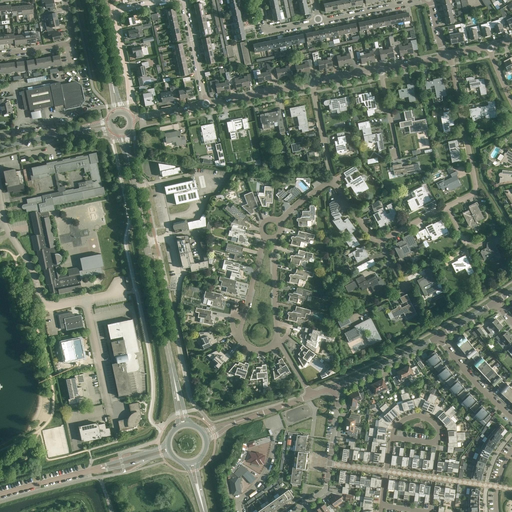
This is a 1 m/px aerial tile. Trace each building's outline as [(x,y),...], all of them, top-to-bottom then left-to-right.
[(50,7),(50,10),(55,9),(54,0),(48,1),(47,0),(41,0),(43,4),(45,4),(46,8),(50,7)] [(194,5),(195,11),(203,9),(203,6),(206,5),(204,0),(197,0),(196,0),(197,4),(194,5)] [(498,0),(493,3),(497,10),(500,8),(498,4),(503,1),(505,4),(511,1),(510,0),(498,0)] [(331,11),(330,3),(323,4),(325,12),(331,11)] [(444,12),(446,18),(453,17),(452,10),(444,12)] [(58,19),(56,13),(51,14),(50,11),(43,12),(45,22),(58,19)] [(279,13),(272,14),(273,21),(281,19),(280,16),(284,16),(283,12),(283,13),(279,13)] [(125,19),(127,25),(135,24),(135,21),(139,20),(138,15),(133,16),(133,17),(125,19)] [(509,23),(511,28),(511,18),(508,21),(506,16),(503,17),(505,24),(509,23)] [(447,25),(454,23),(453,17),(446,18),(447,25)] [(499,20),(491,22),(492,25),(493,28),(495,28),(497,33),(504,31),(502,25),(505,24),(503,17),(499,18),(499,20)] [(46,28),(47,32),(53,30),(52,27),(59,26),(58,19),(45,22),(46,28)] [(177,21),(169,23),(170,29),(178,28),(177,21)] [(482,29),(484,37),(491,35),(489,29),(493,28),(492,25),(491,21),(487,22),(488,28),(482,29)] [(366,29),(364,22),(358,23),(359,31),(366,29)] [(349,25),(350,33),(357,31),(355,23),(349,25)] [(464,41),(463,35),(467,34),(465,23),(461,24),(461,28),(459,29),(459,33),(457,34),(458,42),(464,41)] [(128,31),(130,38),(139,36),(138,34),(142,33),(141,26),(135,27),(136,30),(128,31)] [(469,31),(471,40),(478,38),(477,32),(480,31),(479,26),(469,28),(470,31),(469,31)] [(15,43),(15,45),(14,36),(14,34),(10,34),(9,31),(7,32),(7,35),(8,35),(9,43),(15,43)] [(30,34),(31,43),(37,43),(36,37),(39,37),(38,31),(35,31),(35,34),(31,34),(30,34)] [(52,37),(53,41),(62,39),(60,32),(54,34),(54,31),(48,32),(49,38),(52,37)] [(450,36),(452,43),(458,42),(457,34),(454,35),(453,31),(449,32),(450,36)] [(306,42),(307,45),(311,44),(310,41),(313,40),(312,32),(305,33),(307,41),(306,42)] [(237,41),(245,39),(244,33),(236,35),(237,41)] [(179,34),(171,35),(173,42),(181,40),(179,34)] [(303,34),(296,35),(298,44),(304,42),(303,34)] [(389,49),(385,50),(387,57),(390,56),(390,58),(394,57),(393,54),(396,53),(396,52),(394,42),(393,36),(388,37),(390,47),(388,47),(389,49)] [(408,45),(405,46),(406,53),(409,53),(410,54),(413,54),(413,51),(418,50),(416,40),(410,41),(411,43),(407,43),(408,45)] [(377,41),(374,42),(375,48),(376,54),(379,53),(380,55),(381,60),(384,60),(384,58),(387,57),(385,50),(382,50),(382,49),(379,49),(379,48),(377,41)] [(400,41),(394,42),(396,52),(396,53),(399,52),(400,56),(404,56),(403,54),(406,53),(405,46),(402,46),(401,45),(400,41)] [(175,52),(183,50),(182,43),(173,45),(175,52)] [(203,46),(204,52),(212,50),(215,49),(213,43),(210,44),(203,46)] [(254,52),(261,51),(259,43),(253,44),(254,52)] [(141,47),(132,49),(133,54),(134,54),(135,59),(143,57),(143,56),(148,54),(147,47),(145,48),(144,46),(141,47)] [(369,53),(366,54),(368,61),(371,60),(371,62),(375,62),(374,56),(373,55),(376,54),(375,48),(372,49),(372,51),(369,51),(369,53)] [(346,56),(343,57),(345,64),(348,63),(348,65),(352,64),(351,59),(350,58),(354,57),(352,51),(349,52),(349,54),(346,54),(346,56)] [(359,51),(356,52),(357,58),(360,58),(360,59),(361,64),(365,63),(365,62),(368,61),(366,54),(363,54),(363,53),(359,53),(359,51)] [(318,64),(319,71),(323,70),(323,68),(325,68),(324,60),(321,61),(320,58),(318,58),(317,52),(312,53),(314,65),(318,64)] [(327,60),(324,60),(325,68),(328,67),(329,67),(329,69),(333,68),(332,64),(331,63),(331,61),(334,61),(333,55),(333,52),(329,53),(330,58),(327,58),(327,60)] [(333,55),(334,61),(337,60),(337,62),(338,67),(342,66),(342,64),(345,64),(343,57),(340,57),(340,55),(337,56),(336,54),(333,55)] [(28,71),(61,65),(60,55),(26,61),(28,71)] [(307,60),(301,62),(302,65),(303,72),(306,72),(306,73),(310,73),(309,67),(309,66),(312,65),(310,59),(307,60)] [(266,72),(263,73),(264,80),(268,79),(268,81),(272,80),(270,74),(273,73),(272,67),(271,60),(266,61),(268,70),(266,70),(266,72)] [(0,74),(25,71),(24,61),(0,63),(0,74)] [(136,68),(138,77),(146,75),(145,68),(149,67),(148,62),(141,63),(142,66),(136,68)] [(286,68),(282,69),(284,76),(287,75),(287,77),(291,77),(290,71),(290,70),(292,69),(291,63),(288,64),(288,66),(285,67),(286,68)] [(295,63),(291,63),(292,69),(295,68),(296,70),(297,75),(300,75),(300,73),(303,72),(302,65),(299,66),(298,64),(295,65),(295,63)] [(275,66),(272,67),(273,73),(276,72),(278,79),(281,78),(281,77),(284,76),(282,69),(279,70),(279,68),(276,68),(275,66)] [(180,76),(188,75),(187,68),(179,70),(180,76)] [(256,70),(253,71),(254,77),(257,76),(257,78),(258,83),(262,82),(262,81),(264,80),(263,73),(260,73),(260,71),(259,70),(256,70)] [(225,82),(222,83),(223,90),(226,90),(227,91),(230,91),(229,85),(229,84),(232,83),(231,78),(229,72),(225,73),(227,80),(225,81),(225,82)] [(244,79),(241,79),(243,86),(246,86),(246,88),(250,87),(249,82),(249,81),(248,80),(251,79),(250,74),(247,74),(247,76),(244,77),(244,79)] [(234,77),(231,78),(232,83),(235,83),(235,84),(236,90),(240,89),(239,87),(243,86),(241,79),(241,77),(237,78),(234,79),(234,77)] [(479,87),(481,95),(487,94),(484,79),(480,80),(480,79),(475,80),(474,77),(466,78),(467,82),(469,81),(470,89),(479,87)] [(445,88),(444,89),(442,78),(433,80),(434,81),(430,82),(430,80),(425,81),(427,90),(431,89),(430,85),(435,84),(437,98),(443,97),(447,96),(445,88)] [(217,91),(217,93),(221,93),(220,91),(223,90),(222,83),(219,84),(218,80),(210,82),(210,81),(210,82),(212,92),(217,91)] [(30,109),(30,110),(32,110),(38,109),(42,108),(55,105),(55,108),(65,106),(66,109),(80,106),(84,100),(81,86),(75,82),(61,84),(60,82),(50,84),(51,86),(21,91),(25,110),(30,109)] [(408,97),(410,102),(416,101),(413,90),(414,90),(414,87),(412,87),(411,84),(407,85),(408,88),(398,90),(400,98),(408,97)] [(146,86),(139,87),(140,91),(147,90),(148,93),(143,94),(143,97),(142,98),(143,101),(144,102),(145,106),(153,104),(152,99),(154,99),(153,96),(155,95),(154,88),(147,90),(146,86)] [(162,99),(162,102),(173,100),(172,96),(176,95),(174,88),(174,87),(170,88),(170,92),(160,94),(161,98),(160,98),(161,99),(162,99)] [(179,94),(180,99),(187,98),(185,89),(179,91),(178,87),(174,88),(176,95),(179,94)] [(370,92),(358,95),(358,98),(355,98),(356,104),(362,102),(365,106),(367,106),(368,110),(367,111),(368,116),(375,115),(375,114),(374,114),(374,110),(376,109),(374,96),(372,97),(373,97),(371,97),(370,92)] [(330,101),(330,99),(326,100),(325,101),(324,101),(324,102),(323,103),(323,104),(324,104),(324,105),(325,106),(326,106),(329,105),(330,110),(329,110),(330,111),(331,111),(331,110),(336,109),(337,113),(338,113),(338,114),(340,113),(340,112),(347,110),(346,107),(350,106),(348,97),(345,98),(344,98),(337,99),(337,100),(335,100),(330,101)] [(0,104),(1,104),(3,115),(13,113),(12,108),(11,108),(9,101),(5,102),(4,98),(0,98),(0,104)] [(472,116),(473,121),(477,121),(477,118),(486,116),(486,115),(489,114),(490,118),(493,117),(493,118),(496,118),(496,117),(497,117),(497,115),(497,114),(497,112),(497,111),(496,111),(496,109),(496,107),(495,107),(494,101),(494,100),(488,102),(488,106),(469,109),(470,115),(470,116),(471,116),(472,116)] [(301,130),(302,132),(309,131),(306,115),(304,106),(290,109),(292,117),(297,116),(299,126),(298,126),(299,130),(301,130)] [(280,111),(280,110),(277,111),(270,113),(272,121),(272,123),(278,122),(279,128),(278,129),(279,129),(279,132),(279,133),(285,131),(284,131),(284,128),(284,127),(280,111)] [(416,131),(417,132),(426,130),(428,130),(426,119),(415,121),(414,117),(413,117),(411,110),(404,112),(404,113),(405,119),(406,119),(407,121),(406,121),(399,122),(400,125),(401,128),(409,126),(410,132),(413,131),(413,132),(414,132),(414,131),(416,131)] [(40,111),(31,114),(32,120),(42,118),(40,111)] [(441,119),(444,133),(450,131),(449,128),(449,126),(454,125),(453,118),(451,119),(450,112),(444,113),(445,118),(441,119)] [(272,123),(272,121),(270,113),(268,113),(264,114),(260,115),(261,118),(262,123),(261,123),(262,126),(262,127),(263,129),(270,128),(269,124),(272,123)] [(242,119),(242,118),(230,121),(226,122),(228,132),(230,132),(231,140),(236,139),(235,133),(236,133),(236,131),(236,130),(236,127),(243,125),(244,129),(249,128),(248,122),(247,122),(247,118),(242,119)] [(364,122),(358,123),(359,130),(361,130),(362,130),(363,136),(363,137),(365,144),(377,142),(379,151),(384,149),(381,133),(377,134),(372,135),(370,127),(365,128),(364,122)] [(203,135),(204,141),(216,139),(213,124),(201,126),(202,132),(201,132),(201,135),(203,135)] [(176,141),(177,146),(186,144),(184,136),(180,137),(179,131),(165,134),(166,143),(176,141)] [(351,135),(337,137),(338,143),(335,143),(337,154),(347,152),(354,150),(351,135)] [(307,141),(291,144),(293,152),(306,150),(308,162),(315,161),(313,147),(309,148),(309,147),(308,147),(307,141)] [(453,162),(461,160),(457,141),(449,143),(453,162)] [(220,143),(215,144),(216,150),(217,150),(219,163),(225,162),(222,149),(221,149),(220,143)] [(511,152),(508,150),(507,153),(506,153),(505,153),(504,154),(504,155),(505,156),(501,162),(500,161),(500,162),(507,163),(511,165),(511,152)] [(63,161),(57,162),(57,161),(47,163),(47,165),(32,168),(30,169),(32,180),(49,177),(49,174),(55,173),(58,189),(57,190),(58,190),(58,191),(59,191),(59,192),(44,195),(45,196),(27,199),(28,204),(25,204),(27,212),(31,211),(31,212),(40,210),(41,213),(47,212),(55,210),(54,205),(105,195),(104,187),(102,188),(97,163),(98,162),(97,153),(89,155),(82,157),(82,156),(76,157),(76,158),(69,160),(69,159),(63,160),(63,161)] [(401,163),(392,165),(394,175),(403,173),(403,175),(415,172),(420,172),(418,163),(402,167),(401,163)] [(181,173),(180,167),(175,168),(175,166),(158,164),(161,175),(162,174),(162,177),(181,173)] [(353,191),(357,196),(369,189),(364,181),(366,180),(366,179),(366,178),(366,177),(365,176),(365,175),(364,175),(362,175),(361,176),(353,180),(350,175),(351,175),(358,171),(355,166),(343,173),(346,177),(344,179),(347,184),(349,183),(354,191),(353,191)] [(13,190),(14,192),(24,190),(20,170),(4,173),(6,182),(5,182),(5,185),(7,185),(8,191),(13,190)] [(499,184),(506,182),(506,181),(511,182),(511,171),(503,170),(502,173),(501,173),(500,173),(499,174),(499,175),(499,176),(500,177),(500,183),(499,184)] [(448,190),(449,192),(461,185),(458,179),(459,179),(457,175),(458,174),(457,171),(450,174),(452,177),(445,181),(444,179),(436,183),(439,189),(441,188),(443,191),(447,189),(448,190)] [(309,178),(296,178),(296,179),(303,180),(309,187),(310,186),(309,178)] [(175,200),(176,205),(199,199),(195,180),(164,186),(166,194),(174,193),(174,194),(173,194),(175,200)] [(262,206),(266,207),(267,201),(268,202),(272,202),(273,187),(264,186),(264,196),(258,195),(257,195),(258,195),(256,196),(258,202),(260,201),(262,207),(262,206)] [(286,200),(289,203),(301,192),(298,188),(297,189),(295,186),(292,189),(292,188),(289,190),(288,190),(286,192),(282,189),(278,189),(278,192),(276,195),(278,198),(278,199),(279,201),(280,201),(281,201),(283,199),(284,200),(285,198),(287,200),(286,200)] [(409,205),(412,210),(420,206),(419,205),(430,200),(425,191),(423,186),(414,191),(416,197),(408,201),(409,203),(408,203),(409,205)] [(503,191),(511,204),(511,203),(511,189),(505,190),(503,191)] [(241,206),(251,215),(250,214),(254,213),(252,208),(254,207),(254,208),(258,206),(252,192),(244,195),(247,204),(242,206),(241,206)] [(339,206),(334,200),(329,204),(331,211),(332,213),(331,214),(335,219),(332,221),(341,232),(347,228),(351,233),(347,236),(349,238),(346,242),(345,243),(347,245),(348,245),(349,247),(358,241),(351,233),(356,230),(347,218),(342,222),(338,217),(340,215),(336,210),(337,209),(336,208),(339,206)] [(377,221),(381,228),(386,225),(387,225),(388,225),(387,223),(398,217),(395,213),(396,213),(391,203),(387,206),(390,213),(386,215),(383,208),(375,212),(376,213),(373,215),(377,221)] [(463,213),(470,226),(477,223),(477,224),(478,223),(477,221),(483,218),(476,203),(469,207),(471,210),(468,211),(463,213)] [(231,223),(243,226),(244,226),(245,226),(246,225),(246,224),(246,223),(242,220),(243,218),(243,219),(246,216),(233,205),(230,208),(227,205),(224,209),(235,218),(232,223),(231,223)] [(298,222),(298,226),(307,226),(307,221),(311,221),(311,220),(314,220),(314,216),(315,216),(315,206),(309,206),(309,211),(302,211),(302,215),(303,215),(303,217),(300,217),(300,218),(298,218),(297,218),(296,219),(296,220),(296,221),(297,221),(298,222)] [(31,212),(30,212),(35,235),(31,236),(34,251),(37,250),(41,270),(44,269),(47,284),(49,284),(49,285),(50,284),(51,287),(49,287),(51,294),(58,292),(59,294),(82,289),(80,281),(81,281),(80,278),(103,274),(101,267),(103,266),(101,254),(80,258),(82,270),(79,271),(78,268),(67,270),(68,274),(60,275),(58,266),(58,264),(59,264),(59,263),(61,262),(61,261),(62,260),(62,259),(62,258),(61,257),(60,255),(59,254),(58,254),(57,254),(56,254),(55,254),(54,248),(55,247),(48,217),(49,217),(49,214),(48,214),(47,212),(41,213),(40,210),(31,212)] [(177,232),(197,228),(206,227),(206,226),(205,214),(202,215),(200,219),(200,220),(187,223),(187,221),(187,220),(186,220),(185,220),(184,221),(173,223),(173,225),(173,226),(173,227),(173,229),(175,230),(175,233),(177,232)] [(430,236),(432,240),(448,232),(446,228),(445,229),(441,220),(435,223),(436,225),(434,226),(432,224),(426,227),(427,230),(424,231),(426,234),(425,234),(427,238),(430,236)] [(207,255),(206,227),(197,228),(203,256),(207,255)] [(229,230),(228,235),(238,238),(237,242),(243,244),(242,244),(246,245),(247,245),(248,245),(248,244),(248,243),(248,242),(247,242),(248,239),(246,239),(246,236),(245,236),(245,234),(244,234),(244,233),(245,233),(246,230),(232,227),(231,231),(229,230)] [(291,244),(300,247),(301,242),(304,243),(305,242),(308,243),(309,238),(313,239),(314,235),(298,231),(297,235),(298,235),(298,237),(295,236),(295,237),(292,236),(291,237),(291,238),(291,239),(292,240),(291,244)] [(396,249),(400,258),(405,256),(404,255),(409,252),(411,252),(410,249),(412,248),(412,249),(417,246),(415,242),(412,236),(411,234),(403,238),(405,242),(403,243),(402,241),(396,244),(397,248),(396,249)] [(190,267),(191,272),(208,268),(208,261),(204,261),(194,264),(188,236),(178,236),(176,236),(177,241),(176,241),(183,269),(190,267)] [(487,249),(480,252),(483,258),(487,256),(488,258),(494,255),(494,256),(496,260),(500,258),(501,257),(500,254),(495,245),(496,245),(500,243),(502,242),(499,236),(498,237),(489,241),(489,243),(487,243),(487,247),(488,246),(489,248),(487,249)] [(239,261),(242,262),(243,262),(244,261),(245,260),(244,259),(243,258),(244,256),(242,255),(243,251),(241,251),(242,250),(243,247),(227,243),(225,251),(229,252),(229,253),(235,255),(233,259),(239,261)] [(348,255),(349,257),(354,255),(357,262),(368,256),(363,247),(352,252),(348,255)] [(290,256),(290,257),(290,258),(291,258),(290,263),(299,265),(300,261),(303,262),(303,261),(307,262),(307,260),(309,260),(308,262),(313,263),(314,258),(312,258),(313,254),(299,250),(298,254),(298,256),(294,255),(294,256),(292,255),(291,255),(290,256)] [(465,269),(469,275),(474,273),(466,255),(460,258),(461,259),(452,264),(456,273),(465,269)] [(236,277),(240,279),(241,278),(242,277),(242,276),(241,275),(240,275),(241,272),(239,272),(240,268),(239,268),(239,267),(240,267),(241,264),(225,260),(224,264),(227,265),(226,270),(232,271),(231,276),(236,277)] [(363,270),(359,272),(359,273),(371,267),(368,261),(360,265),(363,270)] [(422,278),(417,280),(419,284),(425,296),(429,294),(430,295),(439,290),(437,286),(438,285),(431,270),(429,267),(424,270),(425,273),(427,276),(428,278),(424,281),(422,278)] [(289,282),(298,284),(299,280),(303,281),(303,280),(306,281),(308,276),(312,277),(314,273),(297,268),(296,273),(296,274),(294,274),(293,275),(291,274),(290,274),(289,275),(289,276),(289,277),(290,277),(289,282)] [(371,286),(374,293),(381,289),(377,279),(375,275),(366,280),(363,275),(355,279),(358,284),(360,288),(361,287),(361,289),(362,290),(371,286)] [(231,294),(235,295),(236,295),(237,294),(238,294),(238,293),(236,292),(237,289),(235,288),(236,286),(236,284),(235,284),(235,283),(236,283),(236,280),(220,276),(219,281),(222,281),(220,286),(227,287),(225,292),(232,294),(231,294)] [(357,288),(354,281),(345,286),(348,292),(357,288)] [(288,301),(297,303),(298,299),(302,299),(302,298),(305,299),(307,295),(311,296),(312,291),(297,288),(296,292),(297,292),(296,293),(293,293),(292,294),(290,293),(289,293),(288,294),(288,295),(289,296),(288,301)] [(205,290),(204,298),(208,299),(208,300),(207,305),(211,306),(218,307),(218,308),(222,309),(223,308),(223,307),(223,306),(222,305),(223,303),(222,302),(222,300),(221,300),(222,298),(221,298),(221,297),(222,297),(222,294),(205,290)] [(388,314),(391,320),(404,313),(407,319),(417,314),(411,303),(410,300),(407,294),(400,298),(403,304),(406,302),(408,305),(402,308),(400,305),(397,307),(397,308),(391,311),(391,312),(388,314)] [(287,320),(296,322),(297,317),(301,318),(301,317),(305,318),(306,314),(309,315),(310,310),(296,306),(295,310),(296,311),(295,312),(292,311),(292,312),(289,312),(288,312),(287,313),(287,314),(288,315),(289,315),(287,320)] [(208,325),(211,325),(213,325),(214,325),(214,324),(214,323),(213,322),(212,322),(213,319),(211,319),(211,316),(211,315),(210,315),(210,314),(211,314),(211,311),(196,308),(195,312),(199,313),(198,318),(203,319),(202,323),(208,324),(208,325)] [(66,328),(66,330),(83,327),(81,315),(73,317),(72,312),(58,315),(61,329),(66,328)] [(348,316),(337,322),(341,328),(342,328),(342,327),(347,325),(352,323),(351,322),(351,323),(348,317),(348,316)] [(125,397),(126,397),(126,396),(126,395),(131,394),(127,372),(136,370),(137,370),(138,370),(138,368),(138,367),(137,359),(135,359),(135,358),(136,358),(136,357),(136,356),(135,355),(135,354),(134,353),(139,352),(132,319),(120,322),(107,325),(110,339),(123,337),(123,340),(111,342),(114,357),(115,357),(115,359),(113,359),(114,362),(116,361),(116,363),(112,364),(119,396),(124,395),(124,396),(124,397),(125,397)] [(349,331),(344,334),(348,340),(349,342),(352,341),(351,339),(352,338),(368,330),(370,334),(366,336),(370,345),(381,340),(370,319),(366,321),(367,323),(364,324),(363,323),(355,326),(356,328),(349,331)] [(493,329),(496,333),(503,328),(496,319),(493,321),(493,320),(489,323),(490,324),(489,325),(490,325),(487,328),(490,331),(493,329)] [(306,341),(315,348),(315,347),(318,336),(321,336),(322,332),(306,328),(304,332),(307,333),(307,335),(306,334),(305,338),(307,339),(307,341),(306,341)] [(480,336),(484,333),(479,328),(475,331),(480,336)] [(200,346),(202,350),(218,342),(216,338),(214,339),(213,337),(214,337),(212,334),(210,335),(209,332),(198,333),(204,344),(200,346)] [(503,343),(505,346),(507,345),(511,341),(511,338),(507,332),(502,336),(500,333),(496,337),(499,342),(502,339),(504,342),(503,343)] [(456,343),(460,347),(468,340),(465,336),(462,338),(462,337),(461,337),(460,337),(459,338),(458,339),(458,340),(459,341),(456,343)] [(81,338),(61,342),(62,349),(63,355),(64,355),(65,362),(84,358),(83,351),(84,351),(82,345),(81,338)] [(460,347),(463,351),(471,344),(468,340),(460,347)] [(463,351),(466,355),(474,348),(471,344),(463,351)] [(298,358),(303,367),(304,367),(311,357),(314,359),(316,356),(302,345),(300,349),(302,350),(301,352),(300,351),(298,354),(300,356),(298,358)] [(472,357),(474,360),(478,355),(477,353),(478,352),(474,348),(466,355),(469,359),(472,357)] [(214,367),(217,370),(224,362),(226,363),(231,356),(227,352),(224,355),(223,354),(223,353),(220,351),(219,352),(217,351),(217,350),(207,355),(207,356),(217,364),(214,367)] [(429,359),(425,362),(427,365),(438,357),(437,356),(438,355),(435,351),(434,352),(433,351),(432,352),(431,352),(430,352),(430,353),(429,353),(429,354),(429,355),(429,356),(427,357),(429,359)] [(474,364),(477,368),(485,361),(481,357),(480,358),(478,355),(474,360),(476,362),(474,364)] [(434,367),(436,370),(441,365),(440,363),(442,361),(440,357),(439,358),(438,357),(427,365),(429,368),(433,365),(435,366),(434,367)] [(273,368),(274,379),(275,379),(274,379),(280,376),(281,378),(283,379),(285,378),(286,376),(287,375),(290,373),(282,358),(278,361),(279,363),(278,364),(277,363),(274,365),(275,367),(273,369),(273,368)] [(477,368),(481,372),(488,364),(485,361),(477,368)] [(240,378),(243,380),(249,364),(245,363),(244,365),(242,364),(239,362),(238,365),(236,364),(228,372),(229,372),(235,374),(234,375),(240,377),(240,378)] [(481,372),(484,375),(492,368),(488,364),(481,372)] [(265,387),(265,388),(267,388),(267,387),(268,387),(267,383),(267,381),(266,365),(262,365),(262,368),(260,368),(260,367),(256,367),(256,370),(254,370),(253,369),(250,380),(263,379),(263,382),(264,382),(264,383),(263,383),(263,387),(265,387)] [(436,376),(439,379),(449,371),(448,370),(449,369),(446,366),(443,368),(441,365),(436,370),(438,372),(439,372),(440,373),(436,376)] [(411,376),(412,378),(420,373),(416,366),(411,369),(409,366),(408,367),(407,366),(404,367),(404,369),(403,369),(407,377),(411,376)] [(328,376),(336,373),(337,371),(332,367),(326,375),(328,376)] [(484,375),(488,379),(495,372),(492,368),(484,375)] [(393,378),(397,385),(405,381),(404,379),(407,377),(403,369),(402,370),(401,369),(398,370),(398,372),(397,372),(398,375),(393,378)] [(445,381),(448,384),(453,379),(451,377),(453,375),(451,371),(450,372),(449,371),(439,379),(441,382),(445,379),(446,381),(445,381)] [(488,379),(491,383),(499,375),(495,372),(488,379)] [(77,403),(76,398),(84,397),(84,396),(83,396),(82,387),(77,388),(76,383),(85,382),(83,374),(75,376),(75,378),(66,379),(70,399),(68,399),(69,404),(77,402),(77,403)] [(499,387),(504,382),(502,380),(503,379),(499,375),(491,383),(495,387),(497,385),(499,387)] [(377,382),(382,391),(388,388),(389,391),(392,390),(389,383),(386,384),(383,379),(377,382)] [(448,391),(451,393),(460,385),(459,383),(460,383),(457,379),(455,381),(453,379),(448,384),(450,386),(452,387),(448,391)] [(367,390),(370,397),(376,394),(382,391),(377,382),(371,385),(372,387),(367,390)] [(499,391),(503,395),(511,387),(507,383),(506,384),(504,382),(499,387),(502,389),(499,391)] [(457,395),(460,397),(465,393),(463,391),(465,388),(462,385),(461,386),(460,385),(451,393),(453,396),(457,393),(458,394),(457,395)] [(503,395),(507,398),(511,393),(511,388),(511,387),(503,395)] [(349,395),(357,401),(362,399),(365,397),(363,392),(361,393),(359,392),(358,391),(349,395)] [(405,393),(410,410),(415,408),(415,409),(419,408),(419,398),(411,400),(408,392),(405,393)] [(461,404),(463,407),(472,398),(471,397),(472,396),(469,392),(467,395),(465,393),(460,397),(462,400),(463,399),(464,401),(461,404)] [(397,405),(401,413),(405,412),(405,411),(410,410),(405,393),(401,395),(403,403),(397,405)] [(427,411),(434,395),(430,393),(427,401),(419,398),(419,404),(419,408),(422,409),(422,408),(427,411)] [(350,409),(356,410),(356,406),(357,401),(349,395),(348,405),(349,405),(351,407),(350,409)] [(435,415),(441,407),(434,404),(438,397),(434,395),(427,411),(432,413),(432,414),(435,415)] [(470,408),(472,410),(477,405),(475,403),(478,401),(474,398),(473,399),(472,398),(463,407),(466,409),(469,406),(471,407),(470,408)] [(129,419),(118,421),(120,431),(134,428),(134,427),(135,426),(136,426),(137,425),(138,424),(139,424),(139,423),(140,422),(140,421),(140,420),(141,420),(141,419),(141,418),(141,417),(141,416),(142,416),(139,402),(129,404),(131,416),(129,419)] [(383,406),(394,419),(398,415),(399,416),(401,413),(397,405),(391,409),(386,403),(383,406)] [(474,417),(476,420),(485,410),(484,409),(485,408),(481,405),(479,407),(477,405),(472,410),(475,413),(475,412),(477,414),(474,417)] [(379,420),(388,425),(391,423),(390,422),(394,419),(383,406),(380,409),(385,415),(379,420)] [(438,417),(442,421),(454,410),(451,407),(445,412),(441,407),(435,415),(437,418),(438,417)] [(445,426),(447,428),(456,424),(451,418),(457,412),(454,410),(442,421),(445,425),(445,426)] [(483,421),(486,423),(490,418),(488,416),(490,414),(487,410),(486,411),(485,410),(476,420),(479,422),(482,419),(484,420),(483,421)] [(345,425),(355,426),(355,423),(360,423),(360,416),(350,415),(350,419),(347,418),(347,421),(345,421),(345,424),(345,425)] [(367,431),(386,434),(387,429),(388,429),(388,425),(379,420),(378,429),(370,428),(369,429),(367,429),(367,431)] [(79,427),(82,442),(101,438),(103,437),(111,436),(109,428),(106,429),(105,423),(98,425),(97,423),(79,427)] [(448,432),(449,437),(466,436),(465,432),(457,433),(456,424),(447,428),(447,432),(448,432)] [(503,436),(508,431),(500,424),(496,428),(503,436)] [(348,435),(357,436),(358,430),(354,430),(355,426),(345,425),(345,426),(345,428),(346,429),(345,431),(348,432),(348,435)] [(496,428),(491,433),(499,439),(500,440),(502,437),(503,436),(496,428)] [(379,443),(386,444),(386,439),(385,439),(386,434),(367,431),(366,434),(369,434),(369,436),(374,436),(373,442),(376,442),(379,443)] [(491,433),(488,438),(496,444),(500,440),(499,439),(491,433)] [(466,436),(449,437),(449,442),(448,443),(448,446),(454,447),(458,448),(458,447),(460,447),(461,446),(461,443),(460,442),(458,442),(457,441),(466,440),(466,436)] [(488,438),(484,443),(493,448),(493,449),(496,444),(488,438)] [(342,458),(347,459),(347,458),(353,458),(354,450),(355,443),(349,442),(348,445),(351,446),(350,449),(343,448),(343,451),(340,451),(340,455),(342,456),(342,458)] [(363,461),(368,462),(368,461),(373,461),(374,461),(375,453),(376,446),(378,446),(379,443),(376,442),(373,442),(372,442),(371,452),(365,451),(364,451),(363,460),(363,461)] [(293,446),(293,451),(296,451),(296,448),(305,449),(306,444),(297,443),(296,446),(293,446)] [(484,443),(481,448),(490,453),(491,453),(493,449),(493,448),(484,443)] [(373,462),(379,463),(379,462),(384,463),(386,447),(380,446),(380,450),(382,450),(381,454),(375,453),(374,461),(373,461),(373,462)] [(305,449),(296,448),(296,451),(293,470),(302,471),(302,470),(307,471),(307,469),(306,469),(308,453),(309,453),(310,452),(305,451),(305,449)] [(353,459),(358,460),(358,459),(363,460),(364,451),(365,451),(365,449),(361,448),(360,451),(354,450),(353,458),(353,459)] [(391,465),(396,465),(396,464),(402,465),(403,457),(404,448),(400,448),(399,456),(392,455),(391,465)] [(481,448),(478,454),(488,458),(491,453),(490,453),(481,448)] [(401,466),(407,467),(407,466),(412,466),(413,458),(414,458),(415,450),(410,449),(409,457),(403,457),(402,465),(401,466)] [(412,467),(417,468),(417,467),(422,468),(423,468),(424,459),(425,451),(421,451),(420,459),(414,458),(413,458),(412,466),(412,467)] [(427,470),(428,469),(433,469),(435,453),(431,452),(430,460),(424,459),(423,468),(422,468),(422,469),(427,470)] [(256,454),(248,453),(246,462),(251,463),(250,464),(260,466),(260,465),(264,466),(266,456),(263,456),(264,455),(256,453),(256,454)] [(478,454),(476,460),(485,463),(486,463),(488,458),(478,454)] [(437,471),(442,472),(442,471),(447,471),(448,471),(449,463),(449,460),(445,459),(445,462),(438,461),(437,471)] [(447,471),(447,472),(452,473),(453,472),(458,473),(460,461),(456,461),(456,460),(449,459),(449,460),(449,463),(448,471),(447,471)] [(476,460),(474,465),(484,468),(486,463),(485,463),(476,460)] [(474,465),(472,471),(482,474),(483,474),(484,468),(474,465)] [(241,468),(240,470),(249,484),(253,481),(244,468),(241,468)] [(234,473),(232,472),(229,475),(230,479),(229,479),(233,495),(242,493),(240,484),(241,483),(241,481),(243,481),(242,477),(239,477),(234,473)] [(342,490),(349,491),(350,484),(349,484),(351,475),(350,475),(345,475),(345,474),(340,473),(340,475),(337,475),(336,480),(339,480),(339,483),(345,483),(345,487),(343,487),(342,490)] [(356,488),(360,488),(360,485),(361,477),(356,476),(356,475),(351,474),(350,475),(351,475),(349,484),(350,484),(356,485),(356,488)] [(371,498),(372,494),(370,493),(370,490),(370,487),(371,478),(366,477),(366,476),(361,476),(361,477),(360,485),(366,486),(365,497),(371,498)] [(374,494),(380,495),(382,480),(376,479),(377,478),(371,477),(371,478),(370,487),(377,488),(376,491),(374,491),(370,490),(370,493),(372,494),(374,494)] [(393,498),(397,499),(399,491),(398,491),(400,482),(399,482),(394,481),(394,480),(389,480),(388,489),(394,490),(393,498)] [(404,500),(408,500),(409,492),(410,483),(404,483),(405,482),(399,481),(399,482),(400,482),(398,491),(399,491),(405,491),(404,500)] [(414,501),(418,502),(419,493),(420,485),(415,484),(415,483),(410,482),(410,483),(409,492),(415,493),(414,501)] [(424,502),(429,503),(431,486),(425,485),(425,484),(420,484),(420,485),(419,493),(426,494),(424,502)] [(444,499),(444,500),(444,497),(445,488),(440,487),(440,486),(435,486),(434,495),(440,496),(440,499),(444,499)] [(447,502),(448,502),(449,502),(450,501),(451,501),(451,500),(454,501),(456,490),(450,489),(450,488),(445,487),(445,488),(444,497),(444,500),(444,499),(444,500),(445,501),(446,501),(447,502)] [(284,493),(290,500),(294,497),(292,494),(293,493),(291,490),(289,491),(289,490),(284,493)] [(284,493),(280,496),(285,504),(290,500),(284,493)] [(330,500),(335,507),(342,502),(343,496),(337,495),(337,497),(335,498),(333,498),(330,500)] [(280,496),(275,499),(281,507),(285,504),(280,496)] [(360,507),(363,507),(373,507),(373,503),(372,503),(373,498),(371,498),(365,497),(356,496),(355,500),(361,500),(360,507)] [(275,499),(271,502),(276,510),(281,507),(275,499)] [(271,502),(267,506),(271,511),(273,511),(276,510),(271,502)]
